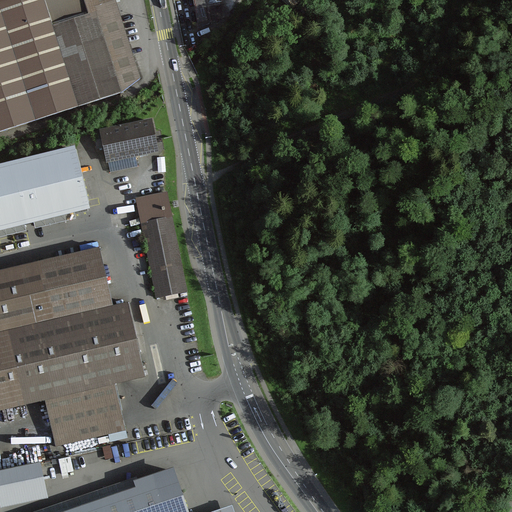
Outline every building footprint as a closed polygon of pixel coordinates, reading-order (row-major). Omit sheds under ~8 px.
[(0,0),(0,129),(124,92),(141,87),(139,80),(114,0),(0,0)] [(194,0),(199,24),(219,21),(216,7),(221,6),(220,0),(194,0)] [(152,120),(100,130),(107,163),(159,152),(152,120)] [(73,149),(0,166),(0,230),(88,210),(73,149)] [(167,193),(137,199),(157,299),(187,293),(167,193)] [(99,249),(0,271),(0,410),(43,401),(53,445),(123,428),(113,384),(145,376),(128,303),(112,307),(99,249)] [(187,511),(173,468),(133,482),(135,489),(65,511),(187,511)]
